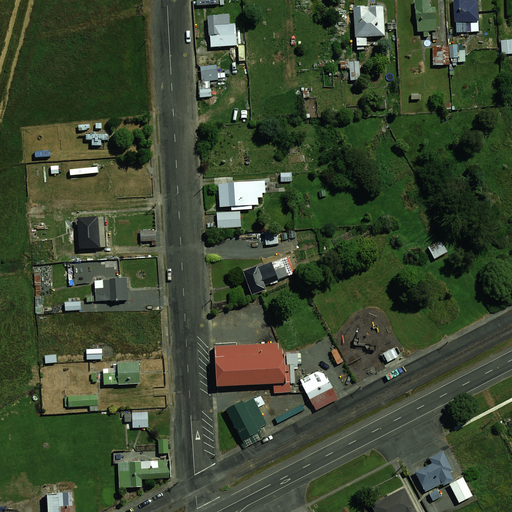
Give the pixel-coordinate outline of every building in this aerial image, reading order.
[(430,34),(436,34),(435,10),(429,10),(428,0),(420,0),(415,0),(416,35),(423,34),(423,40),(430,39),(430,34)] [(466,25),(480,24),(477,0),(465,0),(453,1),(456,35),(467,34),(466,25)] [(367,41),(385,40),(383,7),(353,8),(355,48),(367,48),(367,41)] [(226,47),(237,46),(237,30),(229,30),(229,17),(207,18),(209,41),(213,41),(214,54),(226,53),(226,47)] [(511,39),(500,41),(501,57),(511,56),(511,39)] [(449,61),(448,45),(432,46),(432,67),(449,67),(449,61)] [(448,45),(449,61),(464,60),(464,45),(448,45)] [(362,61),(339,62),(340,71),(349,70),(349,83),(362,83),(362,61)] [(218,65),(200,67),(202,85),(220,83),(218,65)] [(119,130),(84,132),(85,143),(93,142),(93,149),(120,147),(119,130)] [(292,172),(280,173),(280,184),(293,183),(292,172)] [(258,200),(263,199),(263,195),(266,194),(266,182),(218,183),(219,209),(231,209),(231,212),(242,211),(253,211),(253,208),(258,208),(258,200)] [(110,249),(109,230),(100,230),(100,217),(78,218),(79,230),(73,230),(74,242),(79,242),(80,254),(102,253),(101,249),(110,249)] [(160,231),(140,232),(141,242),(160,241),(160,231)] [(441,240),(427,247),(434,262),(449,254),(441,240)] [(277,258),(243,274),(253,297),(288,281),(277,258)] [(87,295),(87,304),(131,303),(130,279),(95,279),(96,295),(87,295)] [(445,283),(433,289),(441,305),(453,299),(445,283)] [(82,302),(66,303),(66,313),(83,312),(82,302)] [(88,348),(88,361),(105,361),(105,348),(88,348)] [(277,349),(203,352),(204,390),(278,388),(277,349)] [(142,386),(142,363),(115,364),(115,369),(104,369),(104,387),(142,386)] [(321,380),(298,393),(308,411),(331,399),(321,380)] [(98,394),(68,396),(68,408),(99,406),(98,394)] [(267,432),(250,399),(224,412),(241,446),(267,432)] [(133,415),(134,429),(150,428),(150,414),(133,415)] [(449,478),(436,453),(422,460),(426,468),(408,477),(417,494),(449,478)] [(120,463),(121,490),(146,489),(145,482),(175,481),(174,461),(120,463)] [(417,511),(406,488),(369,506),(372,511),(417,511)] [(74,511),(74,491),(49,492),(50,511),(74,511)]
